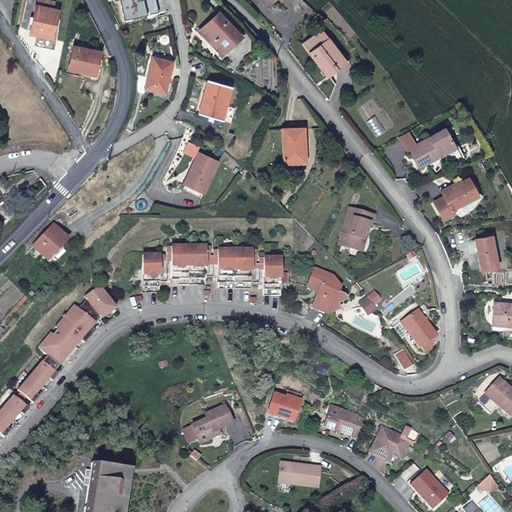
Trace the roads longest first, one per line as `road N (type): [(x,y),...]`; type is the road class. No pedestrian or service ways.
road 1 (residential): [(0,453),(105,336),(153,311),(204,305),(273,317),(396,384),(425,387),(450,373)]
road 2 (residential): [(450,373),(448,286),(428,243),(279,45),(230,0)]
road 3 (residential): [(182,511),(255,449),(296,439),(335,448),(412,511)]
road 4 (unclassified): [(95,155),(160,125),(181,94),(186,68),(173,0)]
road 5 (secondary): [(95,155),(118,120),(125,87),(96,0)]
road 6 (residential): [(0,21),(73,135),(95,155)]
